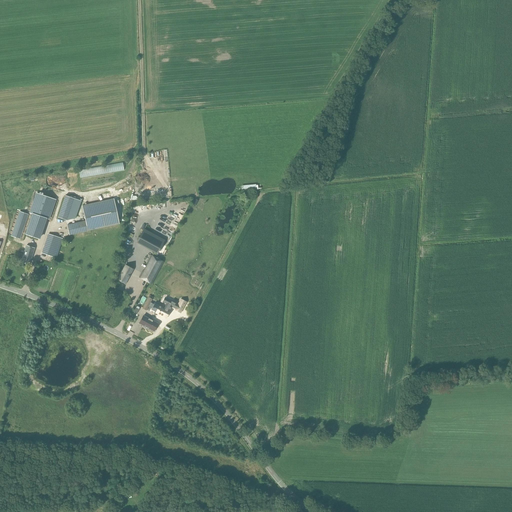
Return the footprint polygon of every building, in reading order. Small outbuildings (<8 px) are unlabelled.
[(80,181),(111,177),(110,172),(80,176),(80,181)] [(81,186),(82,191),(111,186),(110,184),(109,184),(109,180),(81,186)] [(31,214),(25,233),(38,237),(45,218),(46,219),(53,199),(37,193),(30,213),(31,214)] [(58,217),(57,219),(63,221),(75,218),(75,217),(81,201),(65,196),(64,200),(58,217)] [(72,224),(67,225),(69,235),(74,234),(118,224),(113,199),(83,206),(86,221),(72,224)] [(20,212),(12,236),(19,239),(28,215),(20,212)] [(142,230),(136,242),(157,253),(164,241),(142,230)] [(48,234),(41,253),(55,257),(60,243),(62,239),(48,234)] [(19,254),(18,257),(22,259),(21,262),(29,265),(35,248),(26,245),(23,255),(19,254)] [(144,268),(139,277),(151,284),(163,262),(150,255),(145,265),(146,265),(144,269),(144,268)] [(124,265),(116,279),(125,284),(133,270),(124,265)] [(151,303),(149,307),(152,309),(151,309),(163,315),(162,316),(166,318),(170,311),(169,311),(171,307),(173,307),(176,309),(175,310),(180,313),(186,302),(181,299),(178,304),(171,300),(168,305),(166,303),(164,308),(155,303),(154,304),(151,303)]
